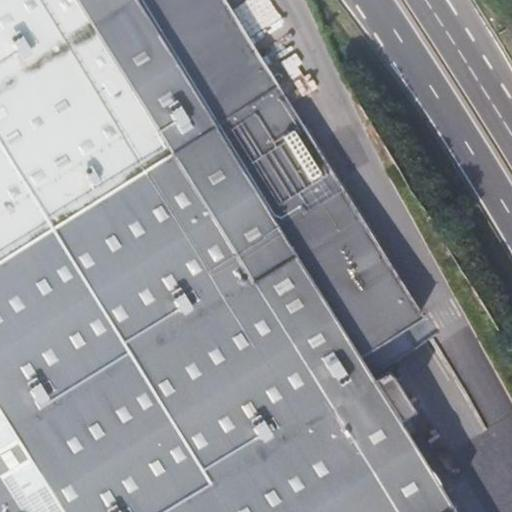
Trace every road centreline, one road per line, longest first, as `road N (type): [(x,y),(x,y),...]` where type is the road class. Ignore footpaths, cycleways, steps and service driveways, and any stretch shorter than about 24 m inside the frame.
road 1 (trunk): [(373,0),(511,219)]
road 2 (trunk): [(511,136),(425,0)]
